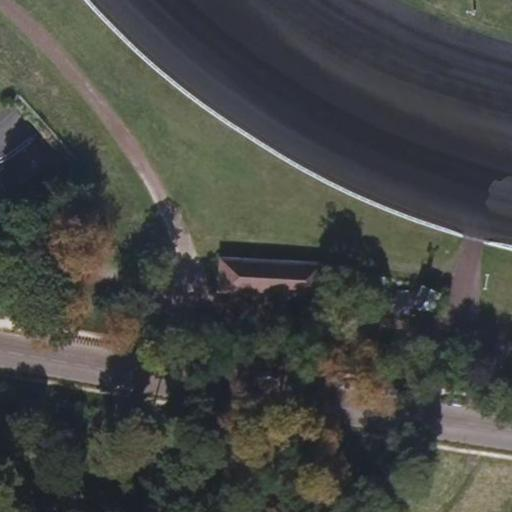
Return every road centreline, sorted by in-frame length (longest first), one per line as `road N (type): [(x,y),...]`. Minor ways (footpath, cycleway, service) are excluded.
road 1 (residential): [(0,349),(511,434)]
road 2 (unknown): [(198,0),(260,69),(448,165),(511,178)]
